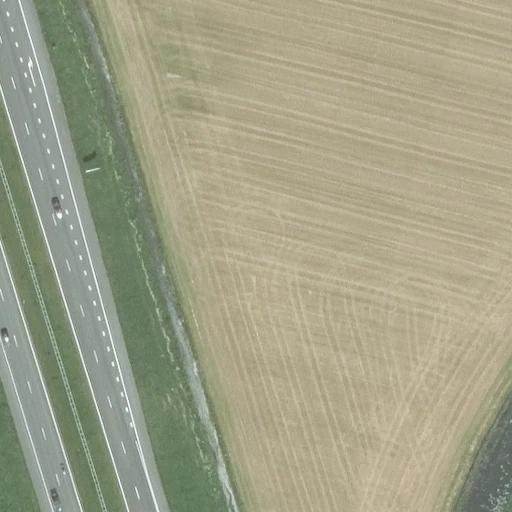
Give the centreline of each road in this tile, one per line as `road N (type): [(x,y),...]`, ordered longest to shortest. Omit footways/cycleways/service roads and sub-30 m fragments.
road 1 (motorway): [(143,511),(0,34)]
road 2 (motorway): [(0,291),(66,511)]
